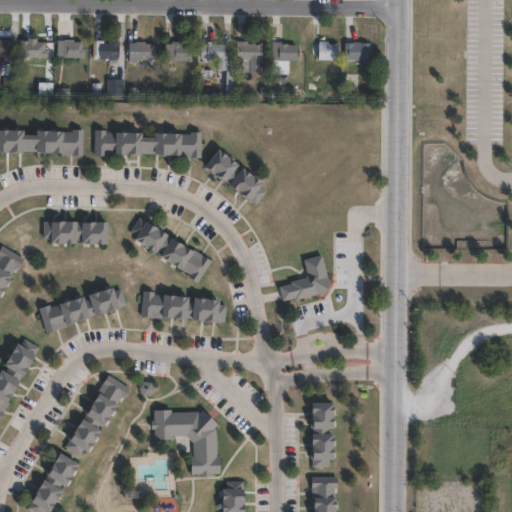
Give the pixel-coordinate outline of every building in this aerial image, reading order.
[(36,37),(36,40),(37,40),(45,40),(45,56),(27,56),(27,55),(20,55),(21,39),(24,39),(24,37),(36,37)] [(0,38),(11,39),(11,54),(1,54),(1,74),(0,74),(0,38)] [(72,38),(72,40),(82,40),(82,47),(84,47),(84,57),(57,56),(57,38),(72,38)] [(103,39),(103,42),(109,42),(109,41),(119,41),(119,58),(99,58),(99,56),(92,56),(92,39),(103,39)] [(145,40),(145,42),(155,42),(155,58),(133,58),(133,57),(128,57),(128,41),(135,41),(135,40),(145,40)] [(181,40),(181,44),(189,44),(188,51),(191,51),(191,60),(164,59),(164,42),(171,42),(171,40),(181,40)] [(212,40),(212,43),(225,43),(225,50),(227,50),(227,69),(217,68),(217,59),(200,58),(200,42),(207,42),(207,40),(212,40)] [(246,40),(246,43),(262,43),(262,59),(259,59),(259,71),(249,71),(249,59),(242,59),(242,58),(235,58),(235,40),(246,40)] [(328,40),(328,43),(337,42),(337,59),(318,59),(317,43),(319,43),(319,40),(328,40)] [(299,48),(298,61),(278,60),(278,58),(271,58),(271,41),(284,41),(284,43),(288,43),(288,44),(296,44),(296,48),(299,48)] [(370,42),(370,59),(344,58),(344,42),(370,42)] [(123,94),(106,94),(106,77),(123,77),(123,94)] [(20,132),(33,132),(33,127),(60,128),(60,129),(71,129),(71,126),(82,126),(82,152),(59,152),(59,150),(33,150),(33,149),(21,148),(21,150),(17,150),(17,149),(0,149),(0,127),(20,128),(20,132)] [(138,134),(151,135),(151,130),(188,131),(188,128),(201,129),(200,155),(178,154),(178,152),(151,151),(151,150),(139,150),(139,152),(115,152),(115,153),(93,153),(93,127),(105,127),(105,129),(138,130),(138,134)] [(219,138),(227,144),(230,140),(234,143),(231,147),(235,150),(238,146),(244,151),(239,157),(242,160),(244,157),(251,162),(253,159),(259,163),(256,166),(260,169),(262,166),(268,170),(263,176),(269,181),(259,195),(252,189),(251,190),(230,175),(231,174),(227,171),(206,156),(219,138)] [(140,215),(192,249),(194,247),(212,259),(198,281),(189,275),(191,273),(182,267),(181,268),(159,254),(162,249),(157,247),(155,251),(134,237),(136,233),(131,229),(140,215)] [(57,219),(106,221),(106,243),(80,242),(80,239),(75,239),(75,242),(50,241),(50,237),(44,237),(44,219),(52,220),(57,220),(57,219)] [(24,256),(19,265),(16,264),(0,290),(0,245),(2,242),(24,256)] [(331,280),(322,295),(317,294),(295,299),(295,297),(283,300),(279,286),(291,283),(291,281),(305,277),(308,274),(304,259),(322,254),(328,276),(325,277),(331,280)] [(110,285),(112,289),(121,286),(126,303),(93,314),(92,313),(89,314),(89,315),(67,322),(68,323),(47,330),(39,306),(50,302),(51,305),(81,295),(83,299),(88,297),(86,292),(110,285)] [(187,301),(191,301),(192,297),(218,300),(217,303),(226,304),(224,321),(216,320),(216,321),(190,319),(190,318),(186,317),(185,319),(162,317),(162,318),(141,316),(143,290),(155,291),(154,294),(187,297),(187,301)] [(22,338),(38,347),(0,415),(0,372),(2,368),(0,366),(0,364),(12,343),(18,346),(22,338)] [(150,386),(141,386),(138,378),(142,371),(151,372),(154,380),(150,386)] [(131,387),(125,397),(122,395),(103,426),(100,424),(97,429),(100,430),(86,453),(83,451),(80,456),(65,446),(69,441),(68,440),(82,418),(85,420),(87,417),(83,414),(109,373),(131,387)] [(333,396),(333,422),(330,422),(330,427),(333,427),(333,453),(330,453),(330,461),(313,461),(313,454),(312,454),(311,427),(313,427),(313,422),(312,422),(311,406),(311,396),(333,396)] [(216,410),(216,425),(214,428),(216,428),(217,457),(219,457),(219,474),(208,474),(208,477),(200,477),(200,474),(190,475),(189,457),(192,457),(192,443),(185,436),(170,436),(170,440),(154,440),(154,429),(150,429),(150,421),(153,421),(153,410),(170,410),(170,413),(197,412),(197,415),(201,410),(216,410)] [(77,464),(64,486),(61,484),(59,489),(61,490),(48,511),(46,511),(45,511),(35,511),(28,508),(31,502),(30,502),(43,480),(45,481),(48,477),(45,475),(59,453),(77,464)] [(335,482),(335,511),(313,511),(314,482),(312,482),(312,471),(338,471),(338,482),(335,482)] [(242,481),(242,511),(220,511),(220,490),(227,490),(227,481),(242,481)]
